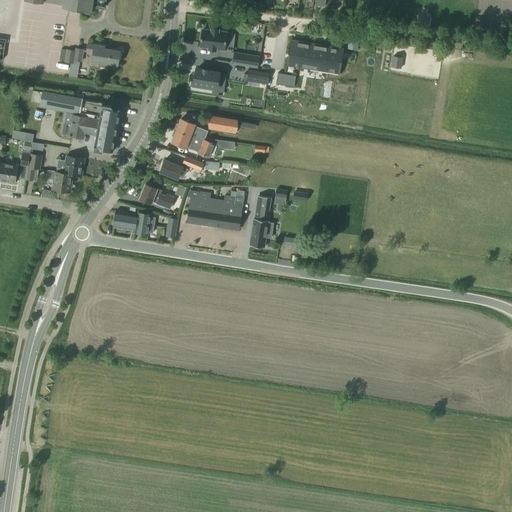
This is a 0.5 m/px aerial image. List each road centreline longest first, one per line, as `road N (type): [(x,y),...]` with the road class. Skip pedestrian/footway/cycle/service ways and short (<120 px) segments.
road 1 (unclassified): [(511,308),(79,232)]
road 2 (track): [(511,43),(172,4)]
road 3 (tertiary): [(3,511),(29,357),(79,232)]
road 4 (tertiary): [(86,218),(155,113),(172,0)]
